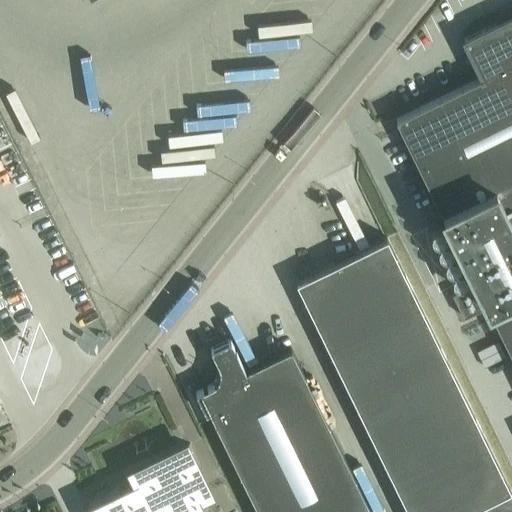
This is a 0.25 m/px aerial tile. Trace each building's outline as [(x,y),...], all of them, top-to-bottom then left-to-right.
[(511,14),(464,39),(482,75),(395,118),(475,281),(452,292),(463,316),(487,304),(511,356),(511,14)] [(511,511),(511,493),(386,237),(296,281),(408,511),(511,511)] [(210,384),(195,392),(205,412),(209,410),(244,482),(258,511),(371,511),(370,510),(291,347),(245,369),(230,339),(210,348),(217,364),(210,384)] [(498,340),(477,350),(484,365),(505,355),(498,340)] [(83,506),(86,511),(206,511),(199,496),(208,491),(185,446),(190,444),(190,442),(132,471),(136,480),(83,506)]
